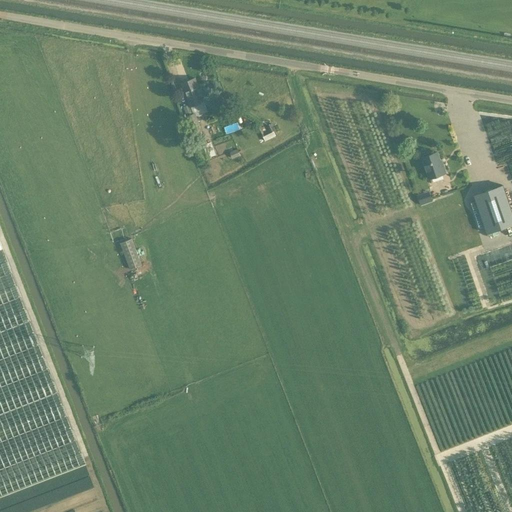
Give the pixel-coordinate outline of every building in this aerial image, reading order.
[(204,101),(195,78),(181,83),(190,106),(195,104),(199,115),(208,112),(204,101)] [(203,135),(201,131),(201,130),(199,124),(195,113),(187,116),(192,127),(195,133),(196,137),(203,135)] [(272,123),(266,125),(269,133),(262,137),(265,141),(275,135),(273,131),(274,130),(272,123)] [(230,152),(233,158),(240,155),(238,148),(230,152)] [(441,165),(437,152),(432,154),(429,152),(423,154),(423,157),(422,157),(429,178),(445,172),(443,164),(441,165)] [(511,213),(502,185),(474,195),(487,233),(511,224),(511,213)] [(420,203),(432,199),(429,191),(417,195),(420,203)] [(120,242),(130,269),(142,264),(132,237),(120,242)] [(0,496),(85,464),(0,244),(0,496)] [(511,511),(511,438),(447,460),(452,476),(451,477),(448,475),(459,511),(511,511)]
